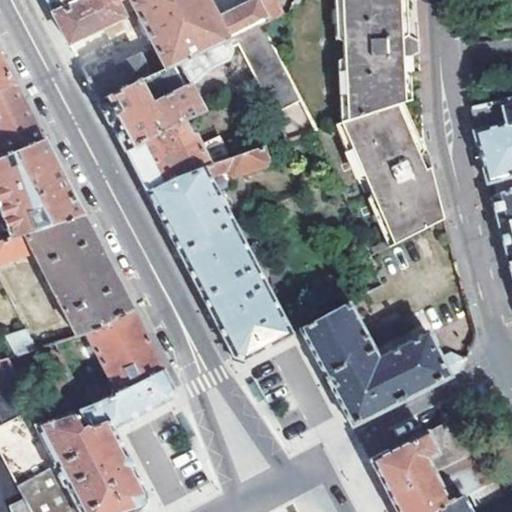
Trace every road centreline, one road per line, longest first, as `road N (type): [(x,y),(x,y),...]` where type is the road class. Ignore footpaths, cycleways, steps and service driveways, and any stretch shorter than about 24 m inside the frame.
road 1 (tertiary): [(11,0),(209,378)]
road 2 (residential): [(441,0),(448,130),(496,335),(511,363)]
road 3 (residential): [(320,461),(511,364)]
road 4 (tertiary): [(209,378),(202,409),(236,502)]
road 5 (tertiary): [(289,476),(232,393),(209,378)]
